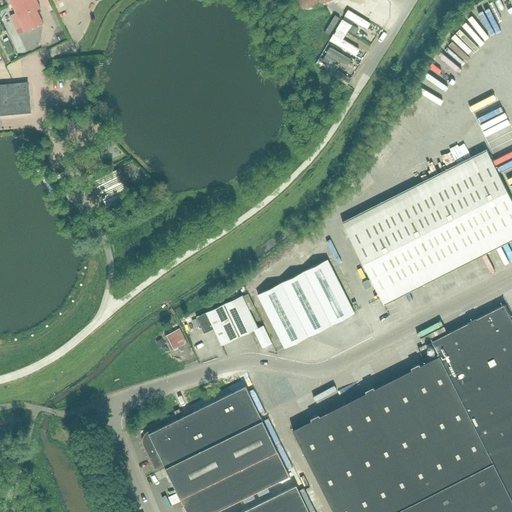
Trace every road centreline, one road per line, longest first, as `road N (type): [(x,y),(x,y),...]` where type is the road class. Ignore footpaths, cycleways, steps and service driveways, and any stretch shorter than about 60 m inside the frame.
road 1 (unclassified): [(105,404),(237,363),(326,371),(511,276)]
road 2 (unclassified): [(102,317),(107,249),(44,118),(0,123)]
road 3 (unknown): [(321,511),(283,427),(337,365)]
road 4 (unknown): [(37,119),(35,66),(77,33),(66,0)]
road 5 (unclassified): [(0,379),(49,358),(102,317)]
